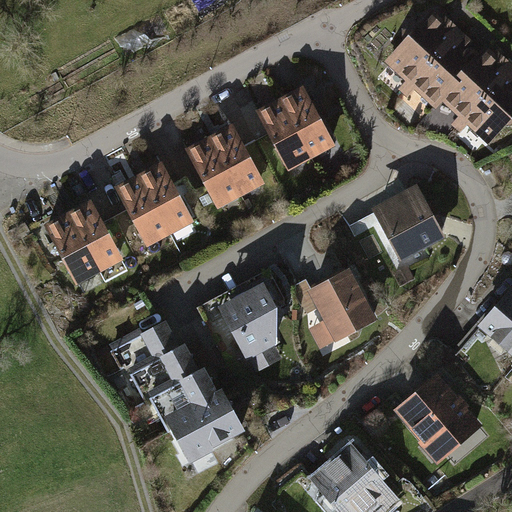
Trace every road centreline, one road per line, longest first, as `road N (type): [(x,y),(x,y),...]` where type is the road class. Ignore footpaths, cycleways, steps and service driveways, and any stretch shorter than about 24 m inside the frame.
road 1 (residential): [(385,143),(430,151),(464,172),(483,210),(482,246),(449,298),(388,362),(313,422),(223,511)]
road 2 (residential): [(311,32),(70,159),(14,170)]
road 3 (track): [(0,234),(55,337),(122,424),(148,511)]
road 4 (residential): [(385,143),(383,163),(366,183),(179,286)]
road 5 (residential): [(311,32),(385,143)]
